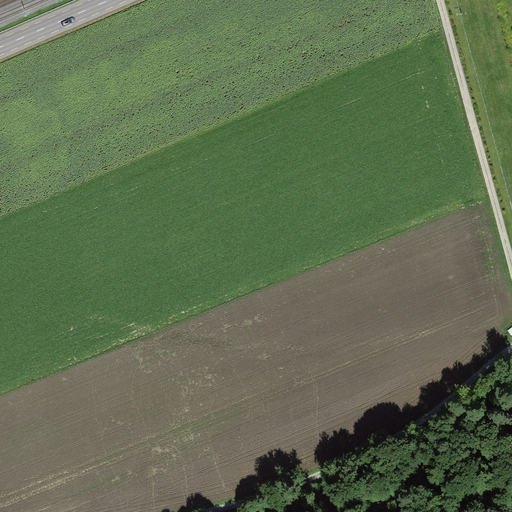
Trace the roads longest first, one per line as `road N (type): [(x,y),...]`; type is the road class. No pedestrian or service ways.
road 1 (track): [(204,511),(384,467),(511,352)]
road 2 (track): [(511,266),(441,0)]
